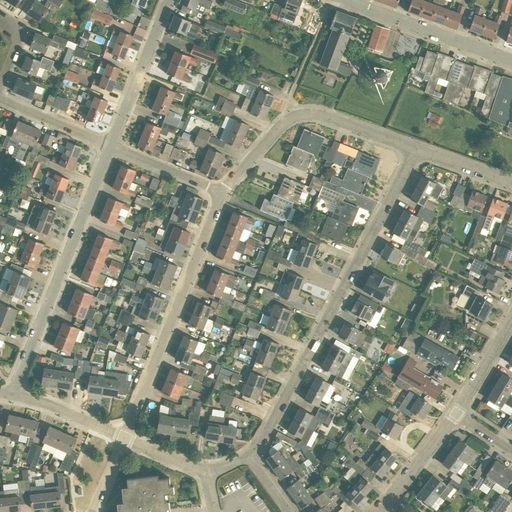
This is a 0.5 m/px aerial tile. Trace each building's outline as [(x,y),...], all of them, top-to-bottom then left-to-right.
[(35,1),(27,14),(40,23),(51,5),(58,9),(63,2),(59,0),(47,0),(44,6),(35,1)] [(103,0),(97,0),(96,4),(95,7),(119,18),(121,15),(112,11),(115,5),(103,0)] [(148,0),(132,0),(131,4),(128,12),(133,13),(136,6),(145,9),(148,0)] [(198,4),(210,8),(213,2),(207,0),(181,0),(180,4),(183,5),(181,11),(197,17),(199,13),(198,11),(196,10),(198,4)] [(246,6),(233,0),(226,0),(224,5),(243,13),(246,6)] [(294,23),(297,14),(302,0),(287,0),(284,8),(281,7),(279,15),(279,16),(278,18),(294,23)] [(426,1),(421,0),(411,0),(408,12),(420,16),(426,1)] [(511,0),(504,0),(501,11),(509,13),(511,1),(511,0)] [(432,21),(437,6),(426,1),(420,16),(432,21)] [(282,6),(275,3),(270,13),(271,14),(278,17),(279,15),(281,7),(282,6)] [(465,7),(460,5),(457,13),(450,10),(444,25),(457,29),(465,7)] [(444,25),(450,10),(437,6),(432,21),(444,25)] [(487,20),(479,17),(482,9),(478,7),(469,30),(482,34),(487,20)] [(94,10),(91,17),(109,25),(112,17),(94,10)] [(357,19),(336,11),(330,28),(333,29),(320,65),(336,71),(339,64),(349,35),(351,36),(357,19)] [(315,12),(308,29),(316,33),(324,16),(315,12)] [(201,36),(187,30),(191,22),(175,15),(169,29),(185,35),(184,36),(202,43),(204,38),(201,37),(201,36)] [(502,17),(497,15),(494,23),(487,20),(482,34),(494,39),(502,17)] [(226,27),(208,20),(205,27),(223,35),(226,27)] [(388,29),(376,25),(369,48),(373,49),(372,52),(380,54),(388,29)] [(234,31),(234,30),(227,27),(224,35),(239,41),(242,34),(234,31)] [(116,43),(129,48),(133,36),(114,29),(112,34),(118,37),(116,43)] [(91,34),(85,31),(82,38),(89,40),(91,34)] [(58,49),(64,51),(69,41),(55,35),(52,41),(36,34),(30,48),(46,54),(49,46),(58,49)] [(129,48),(116,43),(114,50),(107,47),(105,52),(124,60),(129,48)] [(186,53),(188,47),(179,44),(177,49),(186,53)] [(195,45),(191,53),(215,63),(218,55),(195,45)] [(90,52),(77,47),(73,55),(86,60),(90,52)] [(75,50),(69,48),(62,64),(68,66),(75,50)] [(444,63),(436,61),(439,55),(428,51),(424,60),(419,58),(415,70),(425,73),(423,79),(429,81),(425,92),(433,95),(437,84),(439,78),(438,78),(443,67),(444,63)] [(171,63),(186,69),(189,63),(196,66),(198,61),(175,52),(171,63)] [(54,62),(42,58),(40,62),(27,57),(22,70),(36,76),(39,68),(51,72),(54,62)] [(388,71),(390,61),(380,58),(377,69),(376,70),(375,70),(375,71),(374,72),(373,73),(373,74),(373,75),(373,76),(373,78),(373,79),(373,80),(374,81),(376,83),(377,84),(378,84),(379,84),(381,85),(382,85),(383,84),(385,84),(386,83),(387,83),(387,82),(388,81),(389,80),(389,79),(389,78),(390,77),(390,76),(390,75),(389,74),(389,73),(389,72),(388,71)] [(438,78),(439,78),(449,82),(443,100),(451,103),(465,64),(454,60),(451,69),(443,67),(438,78)] [(120,69),(101,62),(99,67),(106,70),(103,76),(116,81),(120,69)] [(186,69),(171,63),(166,75),(189,83),(191,78),(184,75),(186,69)] [(476,91),(480,80),(472,77),(475,67),(465,64),(451,103),(458,107),(465,87),(476,91)] [(68,70),(64,78),(77,83),(81,76),(68,70)] [(268,74),(260,71),(258,76),(266,79),(268,74)] [(488,119),(502,77),(491,73),(488,82),(480,80),(476,91),(487,95),(485,101),(480,115),(488,119)] [(274,97),(256,89),(260,81),(244,74),(241,83),(245,85),(241,93),(247,96),(246,98),(270,108),(274,97)] [(116,81),(103,76),(101,82),(94,80),(92,85),(111,93),(116,81)] [(511,78),(503,76),(502,77),(488,119),(507,126),(511,128),(511,78)] [(36,86),(18,79),(13,92),(40,103),(43,96),(34,92),(36,86)] [(161,88),(157,99),(170,104),(173,98),(181,101),(182,96),(161,88)] [(57,96),(51,94),(46,105),(52,107),(57,96)] [(108,101),(88,94),(86,99),(87,100),(93,102),(90,108),(103,113),(108,101)] [(237,104),(226,100),(226,99),(220,96),(216,105),(233,112),(237,104)] [(65,99),(58,97),(53,108),(61,110),(65,99)] [(270,108),(246,98),(241,109),(251,113),(250,114),(265,120),(270,108)] [(157,99),(152,110),(166,116),(163,122),(178,127),(182,129),(184,122),(180,121),(174,118),(176,114),(168,111),(170,104),(157,99)] [(214,110),(220,112),(231,117),(233,112),(216,105),(214,110)] [(103,113),(90,108),(88,115),(81,112),(79,117),(99,125),(103,113)] [(443,118),(432,113),(427,124),(438,129),(443,118)] [(2,130),(8,133),(13,122),(7,119),(2,129),(2,130)] [(249,126),(235,120),(230,131),(244,137),(249,126)] [(30,127),(18,122),(11,138),(19,141),(12,157),(17,158),(30,127)] [(169,132),(175,134),(178,127),(163,122),(161,128),(147,123),(143,134),(156,140),(159,133),(167,136),(169,132)] [(33,165),(42,144),(37,142),(42,132),(30,127),(17,158),(12,171),(17,173),(21,164),(26,165),(27,163),(33,165)] [(212,133),(200,128),(197,137),(208,141),(223,148),(225,143),(225,142),(212,136),(212,137),(210,136),(212,133)] [(297,148),(314,155),(317,156),(325,138),(304,129),(297,148)] [(225,142),(225,143),(239,149),(244,137),(230,131),(225,142)] [(191,135),(184,132),(181,138),(188,141),(191,135)] [(54,137),(47,133),(42,145),(50,148),(54,137)] [(156,140),(143,134),(138,146),(160,154),(161,150),(154,147),(156,140)] [(11,139),(6,137),(2,147),(7,149),(9,144),(11,139)] [(208,141),(197,137),(194,144),(204,149),(208,141)] [(82,147),(60,139),(59,144),(60,144),(57,150),(64,153),(77,159),(82,147)] [(340,144),(334,141),(331,148),(327,147),(323,158),(333,162),(337,151),(340,144)] [(173,147),(167,144),(162,155),(169,158),(173,147)] [(314,155),(297,148),(293,146),(286,165),(306,173),(314,155)] [(170,158),(177,161),(178,158),(184,160),(186,154),(181,151),(181,150),(174,147),(174,149),(170,158)] [(224,155),(209,149),(204,160),(219,166),(224,155)] [(348,156),(337,151),(333,162),(344,167),(348,156)] [(379,160),(358,152),(351,170),(368,178),(371,179),(379,160)] [(77,159),(64,153),(61,161),(54,158),(52,162),(73,171),(77,159)] [(51,159),(39,155),(36,162),(41,163),(48,166),(51,159)] [(219,166),(204,160),(202,166),(192,162),(189,167),(214,178),(219,166)] [(41,163),(35,161),(30,176),(35,178),(41,163)] [(136,171),(122,165),(117,177),(131,183),(136,171)] [(323,186),(334,191),(336,185),(361,196),(368,178),(351,170),(348,169),(343,181),(332,176),(329,183),(325,181),(323,186)] [(69,180),(48,172),(46,176),(54,179),(51,186),(65,191),(69,180)] [(325,181),(313,176),(311,182),(323,186),(325,181)] [(117,177),(113,188),(135,197),(136,192),(135,192),(129,189),(131,183),(117,177)] [(423,177),(417,188),(430,195),(430,196),(437,200),(444,188),(423,177)] [(160,180),(156,179),(153,178),(150,187),(156,190),(160,180)] [(277,196),(294,202),(297,204),(305,186),(284,178),(277,196)] [(323,186),(311,182),(309,187),(320,192),(323,186)] [(20,185),(17,191),(29,195),(32,189),(20,185)] [(65,191),(51,186),(48,193),(41,190),(39,194),(60,203),(65,191)] [(196,196),(198,192),(198,191),(187,186),(185,192),(182,191),(181,195),(179,198),(172,196),(170,200),(199,211),(204,200),(196,196)] [(359,207),(332,196),(334,191),(323,186),(320,192),(318,197),(337,205),(333,213),(331,218),(348,225),(352,226),(359,207)] [(427,200),(430,196),(430,195),(417,188),(411,200),(422,206),(419,211),(433,218),(436,213),(433,211),(436,205),(427,200)] [(17,191),(15,196),(27,200),(29,195),(17,191)] [(472,214),(473,209),(482,212),(487,197),(479,194),(479,193),(473,191),(473,192),(472,191),(471,196),(463,193),(460,198),(455,207),(463,211),(472,214)] [(294,202),(277,196),(274,194),(271,202),(265,200),(260,211),(286,221),(294,202)] [(460,198),(454,195),(449,205),(454,208),(455,207),(460,198)] [(153,201),(141,196),(140,198),(137,197),(134,202),(149,209),(153,201)] [(131,206),(109,198),(104,209),(118,215),(121,208),(129,211),(131,206)] [(486,217),(482,228),(489,231),(494,216),(503,219),(508,204),(500,201),(494,198),(494,199),(493,199),(486,217)] [(170,219),(187,226),(189,221),(194,223),(199,211),(170,200),(168,205),(175,208),(170,219)] [(38,218),(52,223),(57,212),(35,204),(33,209),(41,212),(38,218)] [(118,215),(104,209),(100,220),(122,229),(123,224),(116,221),(118,215)] [(399,222),(418,231),(423,221),(430,224),(433,218),(419,211),(416,216),(405,210),(399,222)] [(234,212),(229,224),(244,229),(246,222),(254,225),(256,221),(234,212)] [(17,221),(17,219),(8,215),(7,218),(4,225),(14,229),(14,227),(24,231),(27,225),(17,221)] [(135,221),(143,224),(145,218),(137,215),(135,221)] [(475,232),(480,234),(482,228),(486,217),(481,215),(479,220),(475,232)] [(348,225),(331,218),(328,216),(320,235),(341,243),(348,225)] [(52,223),(38,218),(35,225),(28,222),(26,227),(48,235),(52,223)] [(187,226),(170,219),(163,236),(170,239),(170,238),(186,244),(191,232),(186,231),(187,226)] [(305,228),(286,221),(283,227),(298,233),(303,234),(305,228)] [(411,243),(418,231),(399,222),(393,233),(408,240),(405,246),(424,257),(427,251),(411,243)] [(244,229),(229,224),(225,235),(239,241),(239,240),(244,229)] [(4,225),(1,232),(11,236),(14,229),(4,225)] [(502,240),(504,234),(505,230),(499,227),(495,239),(501,241),(501,242),(502,240)] [(134,233),(126,229),(124,235),(137,241),(138,238),(141,230),(136,228),(134,233)] [(317,233),(305,228),(303,234),(305,235),(314,239),(317,233)] [(472,238),(484,242),(486,236),(480,234),(475,232),(472,238)] [(157,233),(155,238),(162,241),(159,247),(166,250),(165,250),(181,256),(186,244),(170,238),(170,239),(163,236),(157,233)] [(317,245),(303,240),(305,235),(303,234),(298,233),(295,243),(301,245),(298,252),(312,257),(317,245)] [(440,240),(450,245),(453,238),(443,233),(440,240)] [(94,246),(108,252),(111,245),(119,248),(121,243),(99,234),(94,246)] [(511,236),(504,234),(502,240),(511,243),(511,236)] [(235,252),(237,245),(244,248),(246,243),(239,240),(239,241),(225,235),(220,246),(235,252)] [(44,244),(23,236),(21,241),(28,244),(26,250),(39,256),(44,244)] [(133,243),(124,238),(122,244),(131,248),(133,243)] [(135,244),(145,248),(148,242),(138,238),(137,241),(135,244)] [(499,246),(501,247),(498,255),(493,253),(490,262),(501,266),(501,264),(511,267),(511,265),(511,243),(502,240),(501,242),(501,241),(499,246)] [(254,246),(246,243),(244,248),(252,251),(254,246)] [(424,257),(405,246),(402,251),(387,243),(381,256),(394,263),(398,266),(404,254),(414,259),(424,265),(428,259),(424,257)] [(133,250),(143,254),(145,248),(135,244),(133,250)] [(108,252),(94,246),(90,257),(104,263),(104,262),(108,252)] [(232,258),(235,252),(220,246),(215,258),(238,267),(240,261),(232,258)] [(266,258),(279,263),(290,268),(292,263),(292,262),(282,258),(283,255),(269,249),(266,258)] [(26,250),(23,257),(15,254),(13,259),(35,267),(39,256),(26,250)] [(312,257),(298,252),(294,264),(308,269),(312,257)] [(109,270),(116,273),(118,269),(110,265),(104,262),(104,263),(90,257),(85,268),(106,276),(109,270)] [(177,266),(162,260),(156,257),(153,264),(146,261),(143,266),(172,278),(177,266)] [(118,269),(122,270),(124,265),(112,260),(110,265),(118,269)] [(279,263),(277,268),(277,269),(284,272),(280,283),(285,285),(285,286),(299,291),(304,278),(290,273),(288,273),(290,268),(279,263)] [(24,269),(12,264),(9,269),(7,268),(2,279),(27,288),(31,278),(22,274),(24,269)] [(257,270),(246,265),(243,272),(254,277),(257,270)] [(502,272),(488,265),(482,277),(479,284),(486,287),(486,288),(498,294),(505,280),(499,277),(502,272)] [(172,278),(143,266),(142,271),(141,272),(154,278),(152,284),(168,290),(172,278)] [(85,268),(81,279),(103,288),(104,284),(104,283),(106,276),(85,268)] [(225,287),(232,290),(232,289),(233,290),(235,283),(237,278),(215,270),(210,281),(225,287)] [(388,287),(391,288),(395,281),(374,271),(371,277),(370,276),(363,291),(381,300),(388,287)] [(442,275),(435,273),(432,279),(439,282),(442,275)] [(137,283),(146,287),(149,280),(139,276),(137,283)] [(0,296),(11,301),(13,296),(22,299),(27,288),(2,279),(0,284),(0,296)] [(234,297),(223,292),(225,287),(210,281),(206,293),(231,303),(234,297)] [(134,289),(143,293),(146,287),(137,283),(136,283),(134,289)] [(299,291),(285,286),(281,297),(295,303),(299,291)] [(492,305),(477,297),(480,293),(467,286),(462,295),(469,298),(464,308),(470,311),(485,319),(492,305)] [(114,287),(110,296),(114,298),(118,288),(114,287)] [(273,299),(275,293),(264,288),(263,290),(260,288),(259,293),(266,296),(273,299)] [(77,289),(72,301),(89,307),(93,295),(77,289)] [(114,298),(106,295),(99,292),(96,298),(104,301),(111,304),(114,298)] [(164,299),(148,293),(145,300),(133,295),(130,300),(159,311),(164,299)] [(115,304),(121,306),(123,297),(118,295),(115,304)] [(0,314),(14,320),(18,310),(9,306),(11,301),(0,296),(0,314)] [(263,302),(270,305),(273,299),(266,296),(263,302)] [(159,311),(130,300),(129,304),(142,309),(139,317),(154,323),(159,311)] [(72,301),(67,313),(84,319),(89,307),(72,301)] [(246,305),(234,301),(231,308),(243,312),(246,305)] [(357,301),(355,305),(351,312),(351,313),(370,322),(376,311),(380,314),(383,307),(372,301),(369,307),(357,301)] [(211,307),(198,302),(193,313),(207,319),(211,307)] [(292,311),(275,304),(271,316),(287,323),(292,311)] [(89,307),(86,318),(93,319),(96,309),(89,307)] [(136,315),(122,309),(119,315),(133,322),(136,315)] [(193,313),(189,325),(202,330),(207,319),(193,313)] [(0,329),(1,328),(10,332),(14,320),(0,314),(0,329)] [(136,329),(131,327),(133,322),(119,315),(117,322),(128,326),(125,333),(118,330),(111,327),(109,331),(116,334),(131,340),(145,346),(150,334),(136,329)] [(287,323),(271,316),(266,328),(282,335),(287,323)] [(215,322),(223,325),(225,320),(216,317),(215,322)] [(406,318),(401,328),(409,333),(414,323),(406,318)] [(85,325),(93,328),(95,323),(88,319),(85,325)] [(260,332),(263,325),(250,320),(247,327),(249,327),(260,332)] [(59,335),(75,341),(80,329),(64,322),(59,335)] [(213,327),(221,330),(221,328),(223,325),(215,322),(213,327)] [(361,331),(345,322),(338,336),(354,343),(359,347),(366,335),(373,339),(376,333),(374,332),(366,328),(365,327),(362,332),(360,332),(361,331)] [(93,328),(85,325),(83,332),(97,337),(99,331),(93,328)] [(247,334),(258,338),(260,332),(249,327),(247,334)] [(477,334),(470,330),(467,336),(474,340),(477,334)] [(131,340),(116,334),(114,339),(119,341),(129,345),(126,351),(141,357),(145,346),(131,340)] [(59,335),(54,346),(70,353),(70,352),(75,353),(74,359),(78,360),(82,360),(83,354),(79,353),(83,344),(75,341),(59,335)] [(425,339),(424,340),(422,343),(408,335),(402,347),(437,366),(439,363),(453,370),(460,358),(425,339)] [(109,341),(99,337),(96,344),(106,348),(109,341)] [(193,353),(197,342),(184,337),(180,347),(193,353)] [(279,344),(264,338),(260,350),(274,356),(279,344)] [(245,344),(252,347),(254,342),(246,339),(246,340),(245,344)] [(260,350),(252,347),(245,344),(243,349),(251,352),(250,353),(258,356),(255,361),(270,367),(274,356),(260,350)] [(347,352),(334,344),(327,356),(347,367),(353,356),(359,359),(361,354),(351,349),(348,353),(347,352)] [(209,359),(201,356),(193,353),(180,347),(175,360),(188,365),(191,357),(199,361),(207,364),(209,359)] [(56,361),(61,363),(63,358),(52,353),(50,358),(56,361)] [(128,358),(117,353),(114,359),(126,363),(128,358)] [(327,356),(321,368),(335,375),(337,375),(334,380),(345,385),(347,380),(342,377),(347,367),(327,356)] [(204,376),(205,376),(208,369),(196,364),(193,372),(200,375),(204,376)] [(410,385),(435,399),(444,386),(414,368),(406,364),(398,377),(410,385)] [(105,378),(98,377),(99,367),(92,366),(89,366),(88,374),(88,376),(91,376),(89,390),(94,391),(94,393),(102,395),(105,378)] [(57,387),(59,371),(55,370),(45,369),(43,383),(49,383),(48,386),(57,387)] [(187,376),(171,369),(166,381),(183,388),(187,376)] [(57,387),(65,389),(66,386),(71,387),(73,373),(59,371),(57,387)] [(81,380),(83,373),(77,372),(77,371),(76,371),(75,379),(81,380)] [(131,382),(126,380),(127,374),(106,371),(105,378),(102,395),(111,396),(111,393),(126,396),(131,382)] [(382,380),(387,376),(383,371),(378,376),(382,380)] [(200,375),(193,372),(191,377),(198,380),(200,375)] [(240,380),(241,376),(234,372),(232,377),(240,380)] [(251,372),(249,378),(247,383),(261,389),(266,378),(251,372)] [(216,382),(221,384),(225,375),(219,373),(217,377),(216,382)] [(495,386),(509,395),(511,390),(511,379),(504,375),(502,380),(500,379),(495,386)] [(311,388),(324,395),(330,398),(335,388),(341,391),(345,385),(334,380),(331,385),(330,384),(330,383),(317,376),(311,388)] [(407,390),(410,385),(398,377),(395,383),(407,390)] [(166,381),(161,393),(178,400),(183,388),(166,381)] [(221,384),(216,382),(213,388),(220,391),(222,384),(221,384)] [(247,383),(243,395),(257,400),(261,389),(247,383)] [(511,396),(509,395),(495,386),(491,394),(493,395),(490,400),(502,407),(504,403),(511,407),(511,414),(509,418),(511,419),(511,396)] [(335,414),(331,413),(326,410),(329,404),(328,404),(331,398),(330,398),(324,395),(311,388),(305,400),(318,407),(320,408),(318,412),(332,420),(335,414)] [(234,397),(222,393),(220,398),(232,403),(234,397)] [(419,397),(414,406),(412,410),(411,410),(423,418),(432,405),(419,397)] [(232,403),(220,398),(218,404),(229,408),(232,403)] [(165,400),(163,406),(169,408),(174,410),(175,410),(177,404),(165,400)] [(489,407),(481,403),(478,411),(486,415),(489,407)] [(195,407),(194,413),(189,413),(188,419),(174,418),(172,434),(186,436),(188,424),(198,426),(201,407),(195,407)] [(169,408),(168,417),(161,416),(158,432),(172,434),(174,418),(176,410),(175,410),(174,410),(169,408)] [(294,420),(307,427),(313,415),(300,408),(294,420)] [(362,415),(358,410),(351,415),(355,421),(362,415)] [(332,420),(318,412),(315,417),(326,423),(329,425),(332,420)] [(395,422),(398,416),(392,412),(388,417),(389,418),(388,420),(382,430),(395,438),(402,427),(395,422)] [(24,419),(10,415),(6,432),(20,435),(24,419)] [(219,441),(222,425),(223,417),(210,415),(206,439),(219,441)] [(37,445),(32,444),(34,438),(38,422),(24,419),(20,435),(19,441),(26,443),(25,446),(31,447),(25,462),(31,464),(37,445)] [(373,425),(364,419),(361,425),(370,430),(373,425)] [(294,420),(288,431),(301,438),(302,440),(298,443),(297,443),(300,447),(304,453),(315,467),(319,463),(309,450),(306,446),(314,431),(307,427),(294,420)] [(237,428),(222,425),(219,441),(234,444),(237,428)] [(50,427),(43,443),(56,448),(63,433),(50,427)] [(380,436),(369,430),(366,435),(377,442),(380,436)] [(76,439),(63,433),(56,448),(57,448),(53,456),(63,461),(60,468),(69,472),(77,454),(71,451),(76,439)] [(296,441),(286,436),(283,441),(294,446),(296,441)] [(479,455),(460,440),(451,452),(465,462),(470,466),(479,455)] [(337,445),(331,441),(327,449),(333,452),(337,445)] [(398,457),(380,443),(373,453),(390,467),(398,457)] [(37,445),(31,464),(30,468),(34,470),(39,459),(43,448),(37,445)] [(274,470),(286,461),(285,461),(291,457),(284,446),(270,456),(266,459),(274,470)] [(451,452),(443,463),(456,473),(465,462),(451,452)] [(373,453),(365,463),(360,458),(356,463),(365,471),(369,467),(382,477),(390,467),(373,453)] [(487,455),(482,462),(487,466),(492,458),(487,455)] [(299,465),(293,456),(286,461),(274,470),(281,480),(293,471),(294,470),(297,475),(307,467),(303,462),(299,465)] [(365,471),(356,463),(348,456),(342,463),(350,470),(353,473),(347,480),(354,486),(365,496),(374,486),(363,476),(361,475),(365,471)] [(491,489),(496,482),(497,482),(506,467),(496,460),(486,475),(488,476),(485,479),(480,476),(473,486),(478,490),(483,483),(491,489)] [(315,470),(311,465),(307,467),(311,473),(315,470)] [(310,472),(307,467),(297,475),(300,480),(310,472)] [(511,471),(506,467),(497,482),(507,489),(511,480),(511,471)] [(24,480),(25,493),(31,492),(33,510),(47,508),(45,493),(45,488),(44,485),(35,486),(30,487),(28,470),(22,471),(23,480),(24,480)] [(45,493),(47,508),(61,506),(60,495),(66,494),(64,476),(63,476),(63,474),(57,473),(59,486),(45,488),(45,493)] [(447,486),(433,475),(425,485),(444,500),(454,488),(465,497),(469,491),(459,484),(459,485),(452,479),(447,486)] [(170,502),(166,502),(165,494),(175,493),(174,486),(171,487),(170,478),(159,479),(158,476),(127,479),(129,494),(122,495),(123,503),(117,504),(117,511),(167,511),(167,509),(170,508),(170,502)] [(19,493),(25,493),(24,480),(23,480),(17,481),(19,489),(4,490),(4,492),(5,498),(6,511),(11,511),(21,511),(19,493)] [(306,491),(299,480),(287,488),(294,499),(306,491)] [(459,484),(469,491),(473,487),(463,480),(459,484)] [(444,500),(425,485),(417,495),(436,510),(444,500)] [(354,486),(346,495),(335,486),(331,490),(333,492),(344,501),(350,506),(354,502),(357,505),(365,496),(354,486)] [(324,491),(324,492),(328,496),(333,492),(331,490),(329,488),(328,487),(324,491)] [(294,499),(302,509),(313,501),(306,491),(294,499)] [(491,511),(497,511),(508,495),(503,491),(502,494),(501,493),(500,494),(492,507),(489,505),(486,509),(491,511)] [(328,497),(328,496),(324,492),(314,499),(318,504),(328,497)] [(511,497),(508,495),(497,511),(503,511),(511,502),(511,500),(511,497)] [(328,497),(318,504),(321,508),(320,510),(320,509),(315,511),(329,511),(326,506),(332,502),(328,497)] [(340,506),(343,508),(339,511),(350,511),(353,509),(350,506),(344,501),(340,506)]
